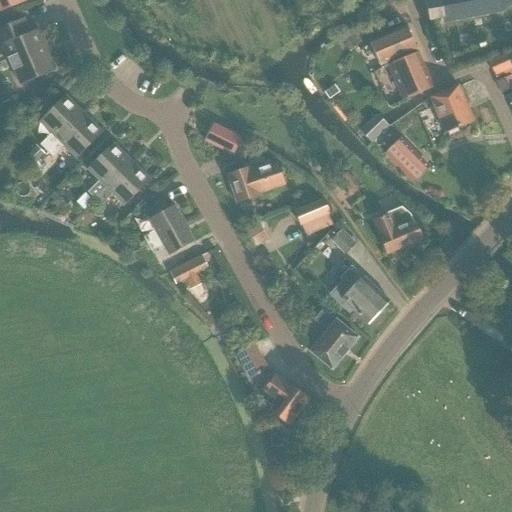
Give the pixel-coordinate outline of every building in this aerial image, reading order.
[(0,0),(5,9),(27,0),(0,0)] [(511,0),(435,0),(424,2),(429,22),(440,20),(441,24),(502,13),(511,4),(511,0)] [(20,85),(54,70),(43,45),(46,44),(40,30),(30,34),(24,19),(0,29),(0,48),(4,47),(20,85)] [(404,100),(433,87),(407,27),(371,42),(383,69),(389,66),(404,100)] [(497,76),(511,68),(511,66),(507,55),(491,63),(497,76)] [(497,83),(501,94),(511,89),(511,80),(511,77),(497,83)] [(446,132),(475,120),(460,85),(432,97),(446,132)] [(339,94),(334,86),(324,93),(329,101),(339,94)] [(41,146),(47,152),(84,113),(83,112),(82,113),(66,98),(67,97),(66,96),(39,123),(40,124),(41,123),(53,134),(41,146)] [(84,113),(47,152),(54,159),(66,147),(76,157),(75,158),(76,159),(102,132),(102,131),(101,132),(83,115),(84,114),(84,113)] [(408,116),(383,134),(389,142),(413,124),(408,116)] [(389,127),(378,117),(361,134),(371,144),(389,127)] [(204,142),(227,153),(236,136),(213,124),(204,142)] [(431,168),(401,138),(384,155),(414,185),(431,168)] [(88,192),(95,199),(132,162),(131,161),(130,161),(114,145),(115,144),(114,143),(87,170),(88,171),(89,170),(100,181),(88,192)] [(44,155),(36,147),(24,159),(33,167),(44,155)] [(269,162),(264,164),(263,159),(243,166),(245,171),(226,178),(236,206),(260,197),(259,195),(284,186),(277,165),(270,167),(269,162)] [(132,162),(95,199),(98,202),(102,206),(114,194),(124,205),(123,205),(124,206),(150,180),(150,179),(149,180),(132,163),(132,162)] [(359,186),(348,170),(332,181),(343,198),(359,186)] [(85,194),(76,203),(84,211),(93,201),(85,194)] [(324,199),(294,211),(301,227),(302,226),(306,237),(333,226),(328,215),(330,214),(324,199)] [(143,238),(148,246),(185,226),(174,206),(149,220),(155,231),(143,238)] [(409,216),(401,208),(388,214),(374,221),(380,236),(387,255),(423,240),(415,222),(412,223),(409,216)] [(244,233),(253,249),(268,240),(259,224),(244,233)] [(185,226),(148,246),(151,253),(163,246),(169,257),(194,243),(185,226)] [(356,246),(342,231),(330,242),(344,256),(356,246)] [(173,260),(177,268),(191,261),(187,253),(173,260)] [(208,269),(201,257),(169,273),(175,286),(208,269)] [(342,282),(329,295),(349,315),(351,312),(354,314),(355,313),(368,325),(390,302),(363,277),(362,278),(351,267),(339,279),(342,282)] [(333,370),(358,338),(323,310),(315,321),(327,331),(310,352),(333,370)] [(251,379),(269,370),(255,345),(238,355),(251,379)] [(270,410),(290,426),(310,401),(277,376),(264,393),(276,403),(270,410)]
